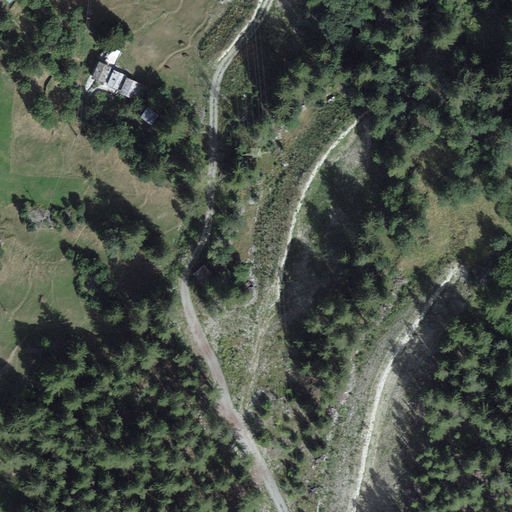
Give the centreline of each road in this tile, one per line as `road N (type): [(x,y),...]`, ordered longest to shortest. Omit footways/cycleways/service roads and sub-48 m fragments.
road 1 (track): [(235,424),(267,324),(280,233),(312,154),(350,115)]
road 2 (track): [(269,0),(216,80),(212,185),(183,282)]
road 3 (track): [(183,282),(235,424)]
